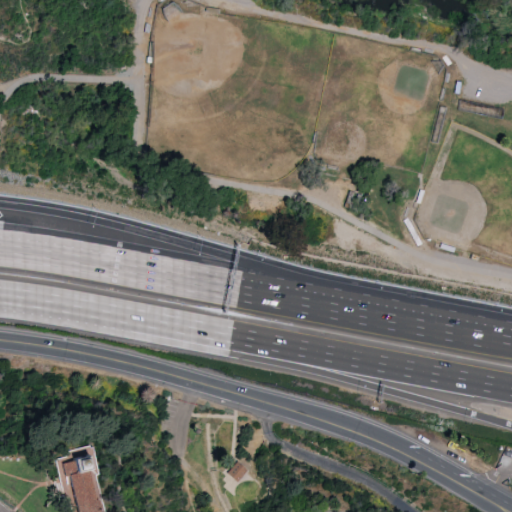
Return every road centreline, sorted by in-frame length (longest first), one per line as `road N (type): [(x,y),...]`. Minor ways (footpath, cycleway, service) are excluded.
road 1 (motorway): [(0,302),(511,427)]
road 2 (motorway): [(0,300),(511,390)]
road 3 (secondary): [(0,342),(150,371),(334,424),(410,455)]
road 4 (motorway): [(317,305),(0,218)]
road 5 (motorway): [(317,305),(0,249)]
road 6 (motorway): [(490,338),(317,305)]
